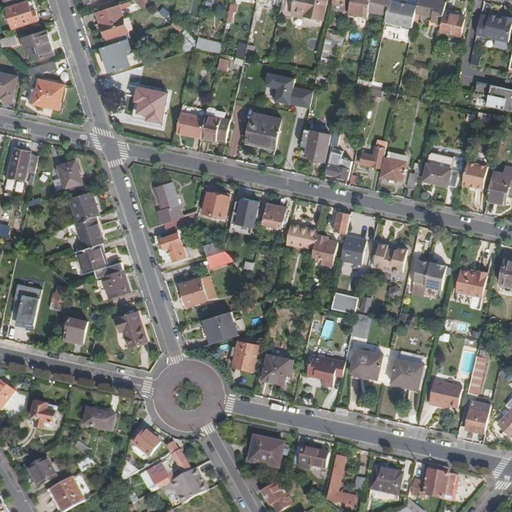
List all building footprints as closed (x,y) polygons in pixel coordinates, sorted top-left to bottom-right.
[(36,10),(32,11),(28,0),(7,8),(14,27),(39,19),(36,10)] [(294,0),(293,9),(305,12),(304,16),(323,20),(327,0),(294,0)] [(344,3),(344,0),(334,0),(332,9),(345,12),(347,3),(344,3)] [(369,10),(370,0),(350,0),(348,13),(368,17),(369,10)] [(390,0),(370,0),(369,10),(387,14),(390,0)] [(407,4),(400,2),(390,0),(387,14),(386,21),(413,27),(414,24),(416,14),(418,6),(407,4)] [(416,14),(420,15),(433,18),(432,22),(441,24),(443,14),(446,3),(431,0),(419,0),(418,6),(416,14)] [(132,2),(124,4),(126,13),(134,10),(132,2)] [(128,31),(120,5),(97,12),(107,44),(125,37),(124,32),(128,31)] [(304,18),(304,16),(305,12),(293,9),(292,15),(304,18)] [(511,43),(511,41),(511,17),(483,12),(478,37),(511,43)] [(457,17),(443,14),(441,24),(441,27),(439,37),(459,41),(463,22),(456,21),(457,17)] [(48,30),(23,38),(28,53),(36,50),(39,58),(55,53),(48,30)] [(341,42),(343,34),(327,31),(326,38),(341,42)] [(190,50),(197,39),(187,32),(180,44),(190,50)] [(163,38),(167,45),(175,41),(171,33),(163,38)] [(15,34),(0,39),(0,46),(1,48),(17,43),(15,34)] [(127,37),(103,46),(112,69),(131,63),(127,52),(132,50),(127,37)] [(341,42),(326,38),(324,46),(340,50),(341,42)] [(318,41),(308,39),(307,49),(316,50),(318,41)] [(197,41),(195,48),(209,51),(210,44),(197,41)] [(254,57),(255,46),(248,45),(246,56),(254,57)] [(229,57),(220,55),(218,68),(226,70),(229,57)] [(474,55),(472,64),(479,65),(481,56),(474,55)] [(59,68),(57,60),(26,70),(24,77),(49,69),(50,71),(59,68)] [(243,66),(237,93),(250,96),(256,69),(243,66)] [(485,68),(482,81),(502,86),(505,73),(485,68)] [(0,72),(0,95),(2,96),(2,98),(12,100),(17,76),(0,72)] [(312,106),(314,90),(297,88),(298,77),(269,74),(266,100),(312,106)] [(330,84),(331,79),(325,78),(323,86),(325,86),(326,83),(330,84)] [(39,84),(34,103),(50,107),(60,109),(61,101),(65,85),(40,80),(39,84)] [(34,103),(39,84),(32,83),(28,102),(34,103)] [(479,83),(477,94),(492,95),(493,84),(479,83)] [(140,87),(132,122),(161,127),(169,93),(140,87)] [(511,111),(511,89),(493,87),(490,109),(511,111)] [(371,88),(369,95),(383,98),(385,91),(371,88)] [(60,109),(50,107),(50,110),(62,112),(64,102),(61,101),(60,109)] [(177,131),(202,136),(206,116),(182,111),(177,131)] [(253,114),(247,142),(260,145),(260,143),(275,146),(281,120),(253,114)] [(214,117),(206,115),(206,116),(202,136),(217,140),(218,137),(227,139),(231,120),(224,119),(214,117)] [(306,128),(300,153),(308,155),(307,157),(325,162),(327,152),(312,149),(309,148),(310,144),(312,145),(316,131),(306,128)] [(341,133),(334,131),(331,143),(338,145),(341,133)] [(274,151),(275,146),(260,143),(260,145),(247,142),(246,145),(274,151)] [(361,165),(382,170),(387,146),(385,145),(384,149),(379,148),(376,156),(364,154),(361,165)] [(10,175),(26,179),(32,152),(16,149),(10,175)] [(425,181),(448,187),(448,185),(456,187),(459,172),(452,170),(455,158),(433,154),(431,156),(429,165),(425,181)] [(341,158),(339,165),(330,163),(327,172),(348,177),(352,161),(341,158)] [(386,159),(382,178),(403,183),(407,164),(386,159)] [(60,169),(67,189),(85,182),(77,162),(60,169)] [(468,162),(463,183),(470,185),(477,187),(477,186),(484,188),(489,166),(468,162)] [(505,173),(494,171),(487,199),(505,203),(507,194),(511,194),(511,167),(506,166),(505,173)] [(416,190),(420,175),(412,174),(409,188),(416,190)] [(171,220),(174,230),(178,228),(185,226),(188,225),(185,218),(182,219),(171,184),(156,188),(163,211),(159,212),(162,223),(171,220)] [(99,190),(95,191),(103,214),(106,213),(99,190)] [(73,198),(81,221),(97,216),(103,214),(95,191),(73,198)] [(218,193),(217,195),(209,193),(204,213),(226,218),(231,195),(218,193)] [(238,215),(256,218),(257,212),(258,208),(260,202),(242,198),(238,215)] [(267,203),(263,222),(281,226),(286,207),(267,203)] [(346,233),(350,214),(338,211),(334,230),(346,233)] [(85,249),(104,242),(105,242),(97,216),(81,221),(77,222),(85,249)] [(319,230),(292,224),(287,247),(314,254),(318,234),(319,230)] [(185,226),(178,228),(179,233),(162,238),(162,239),(160,240),(162,248),(165,247),(165,249),(170,247),(174,261),(191,256),(188,247),(185,248),(183,244),(189,242),(185,226)] [(314,254),(313,256),(320,257),(323,261),(322,263),(325,266),(330,267),(334,264),(339,242),(329,240),(329,236),(318,234),(314,254)] [(346,236),(341,259),(360,263),(366,240),(346,236)] [(379,241),(374,266),(403,273),(408,248),(399,246),(395,249),(385,247),(386,243),(379,241)] [(111,263),(104,242),(85,249),(77,251),(84,272),(96,267),(99,277),(104,275),(125,268),(126,268),(123,259),(111,263)] [(208,257),(225,251),(217,243),(205,247),(208,257)] [(212,268),(235,261),(225,252),(225,251),(208,257),(212,268)] [(420,260),(415,281),(425,284),(425,287),(442,291),(448,266),(432,262),(429,259),(423,258),(420,260)] [(500,283),(511,285),(511,261),(506,260),(500,283)] [(40,265),(35,261),(33,264),(31,271),(34,274),(33,275),(49,290),(57,281),(46,271),(47,270),(40,264),(40,265)] [(255,270),(256,263),(246,262),(245,269),(255,270)] [(125,268),(104,275),(111,297),(132,290),(125,268)] [(488,271),(478,269),(478,272),(471,271),(461,269),(457,291),(473,294),(482,296),(483,297),(488,275),(487,275),(488,271)] [(188,305),(208,300),(202,279),(182,285),(188,305)] [(51,307),(64,310),(68,288),(58,286),(55,301),(53,300),(51,307)] [(482,296),(473,294),(471,303),(469,303),(468,307),(479,309),(482,296)] [(133,295),(113,301),(114,305),(134,299),(133,295)] [(366,298),(362,309),(369,312),(374,301),(366,298)] [(298,310),(300,303),(290,300),(289,308),(298,310)] [(334,301),(332,308),(347,311),(348,304),(334,301)] [(50,316),(62,319),(63,312),(51,309),(50,316)] [(122,329),(126,328),(129,327),(131,333),(128,333),(131,345),(149,340),(140,310),(117,316),(122,329)] [(212,345),(236,337),(232,322),(235,321),(233,310),(207,318),(210,328),(207,329),(210,337),(209,337),(212,345)] [(358,314),(353,337),(367,340),(371,316),(358,314)] [(70,318),(66,340),(84,344),(89,322),(70,318)] [(322,326),(318,343),(327,345),(331,328),(322,326)] [(60,332),(43,328),(40,340),(57,344),(60,332)] [(480,342),(494,355),(498,351),(486,340),(480,342)] [(235,367),(254,371),(260,345),(240,341),(239,348),(234,347),(232,355),(237,356),(235,367)] [(361,374),(368,376),(379,378),(384,354),(357,347),(351,372),(361,374)] [(488,355),(477,352),(472,375),(473,375),(469,396),(478,398),(488,355)] [(335,375),(342,377),(346,361),(311,354),(306,375),(322,378),(321,384),(332,386),(335,375)] [(291,377),(295,361),(270,355),(265,379),(286,384),(288,376),(291,377)] [(402,383),(409,385),(420,387),(426,364),(398,357),(393,381),(402,383)] [(458,406),(463,385),(436,380),(430,402),(438,404),(439,402),(458,406)] [(0,406),(4,409),(17,392),(2,382),(0,384),(0,406)] [(59,408),(37,403),(34,418),(39,419),(38,426),(54,429),(59,408)] [(336,406),(334,412),(345,414),(346,408),(336,406)] [(82,423),(112,430),(116,414),(86,407),(82,423)] [(466,428),(484,432),(489,411),(471,407),(466,428)] [(511,408),(497,425),(511,437),(511,435),(511,408)] [(135,444),(149,457),(162,443),(147,431),(135,444)] [(250,461),(280,467),(285,444),(255,437),(250,461)] [(79,442),(76,447),(87,456),(91,450),(79,442)] [(173,453),(185,475),(194,471),(181,449),(179,450),(175,442),(169,445),(169,446),(173,453)] [(301,462),(328,468),(331,453),(304,447),(301,462)] [(31,467),(36,476),(42,473),(47,482),(58,476),(51,464),(48,458),(31,467)] [(81,463),(85,471),(98,464),(90,458),(81,463)] [(424,463),(418,462),(415,474),(421,475),(424,463)] [(157,486),(170,479),(163,465),(150,472),(157,486)] [(451,469),(432,465),(430,471),(425,470),(424,474),(423,474),(422,477),(429,479),(426,491),(422,490),(423,487),(414,485),(412,495),(424,498),(425,494),(452,500),(458,476),(450,474),(451,469)] [(373,488),(400,494),(405,473),(377,467),(373,488)] [(185,475),(165,486),(178,508),(208,491),(201,478),(203,477),(198,468),(194,471),(185,475)] [(258,468),(247,473),(258,494),(264,490),(269,488),(258,468)] [(40,486),(47,482),(42,473),(36,476),(40,486)] [(75,476),(52,489),(65,511),(68,511),(89,501),(75,476)] [(364,489),(366,477),(358,476),(356,488),(364,489)] [(140,501),(127,479),(123,482),(135,504),(140,501)] [(335,488),(347,491),(350,482),(337,479),(335,488)] [(269,488),(264,490),(273,506),(276,504),(280,511),(282,511),(296,504),(291,495),(287,498),(278,482),(269,488)] [(426,511),(414,502),(409,507),(414,511),(426,511)]
